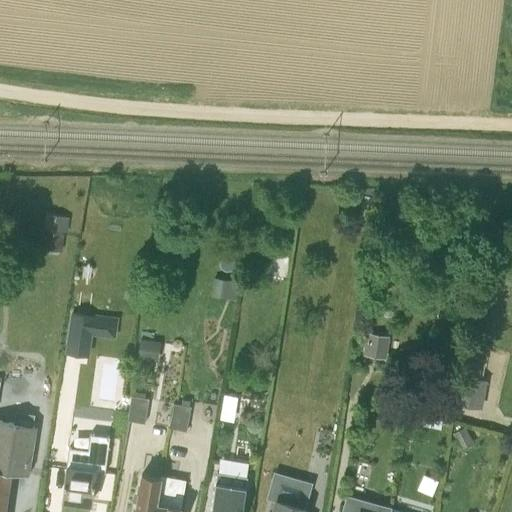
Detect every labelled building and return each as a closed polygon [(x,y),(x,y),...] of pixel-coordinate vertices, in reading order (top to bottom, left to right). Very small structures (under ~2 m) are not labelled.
[(63,231),(44,228),(40,248),(59,251),(63,231)] [(272,273),(287,274),(289,257),(274,256),(272,273)] [(239,281),(213,277),(210,296),(236,299),(239,281)] [(71,312),(65,352),(89,355),(94,315),(71,312)] [(138,356),(158,362),(164,341),(145,335),(138,356)] [(472,368),(483,371),(489,346),(478,343),(472,368)] [(482,408),(486,380),(461,376),(456,404),(482,408)] [(132,396),(128,420),(145,423),(149,399),(132,396)] [(220,416),(233,418),(236,399),(223,397),(220,416)] [(174,403),(169,428),(187,431),(191,407),(174,403)] [(0,474),(9,476),(10,471),(26,474),(34,426),(0,420),(0,474)] [(66,466),(63,499),(90,502),(94,457),(83,456),(82,469),(66,466)] [(217,472),(210,511),(241,511),(247,477),(217,472)] [(0,474),(0,511),(2,511),(9,476),(0,474)] [(154,511),(160,478),(140,474),(134,511),(154,511)] [(154,511),(179,511),(183,482),(160,478),(154,511)] [(391,511),(392,507),(346,494),(340,511),(391,511)] [(267,511),(305,511),(306,508),(274,500),(272,511),(267,510),(267,511)]
